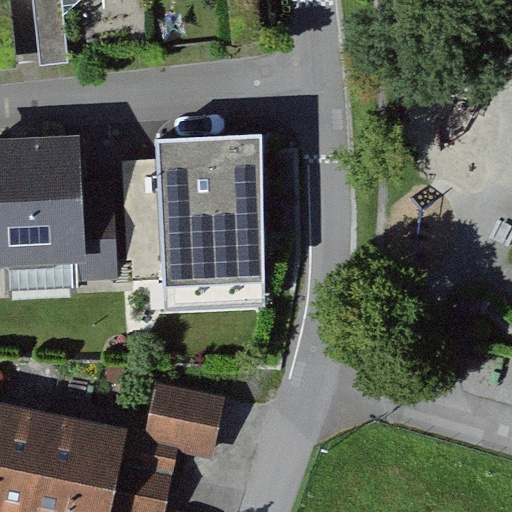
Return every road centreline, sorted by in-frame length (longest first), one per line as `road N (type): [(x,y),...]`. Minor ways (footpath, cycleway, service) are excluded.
road 1 (residential): [(269,511),(316,379),(330,308),(336,233),(321,80)]
road 2 (unclassified): [(0,110),(321,80)]
